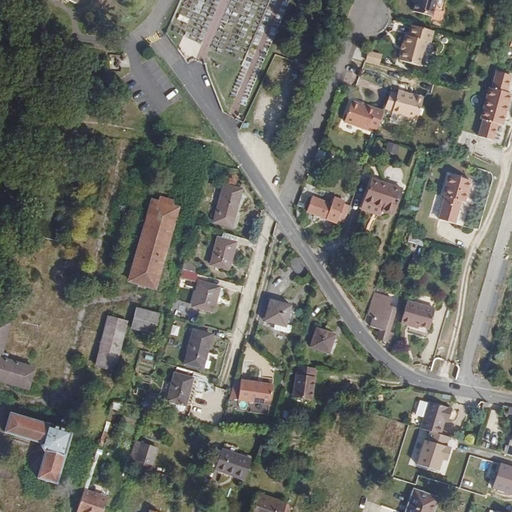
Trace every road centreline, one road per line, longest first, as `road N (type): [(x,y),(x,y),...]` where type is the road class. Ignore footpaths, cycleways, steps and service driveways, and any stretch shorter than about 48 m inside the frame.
road 1 (residential): [(441,388),(375,352),(278,213)]
road 2 (residential): [(441,388),(466,270),(492,226),(511,157)]
road 3 (residential): [(369,0),(278,213)]
road 4 (residential): [(278,213),(145,27)]
road 5 (unknown): [(311,263),(346,219),(366,155)]
